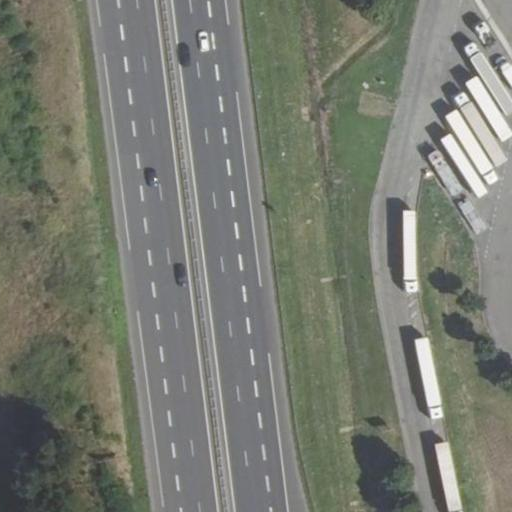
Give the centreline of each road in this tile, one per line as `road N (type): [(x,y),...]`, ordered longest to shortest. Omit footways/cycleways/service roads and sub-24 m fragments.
road 1 (motorway): [(258,511),(193,0)]
road 2 (motorway): [(106,0),(180,390)]
road 3 (motorway): [(134,0),(180,390)]
road 4 (motorway): [(180,390),(193,511)]
